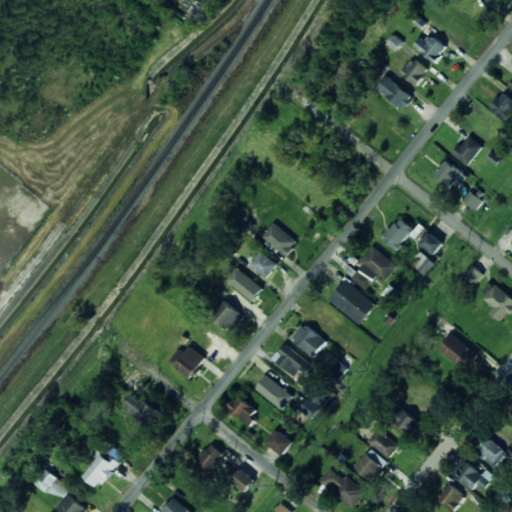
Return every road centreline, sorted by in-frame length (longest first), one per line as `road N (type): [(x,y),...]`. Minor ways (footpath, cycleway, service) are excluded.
road 1 (residential): [(120,511),(511,28)]
road 2 (residential): [(511,269),(290,88)]
road 3 (residential): [(324,511),(117,342)]
road 4 (residential): [(391,511),(511,363)]
